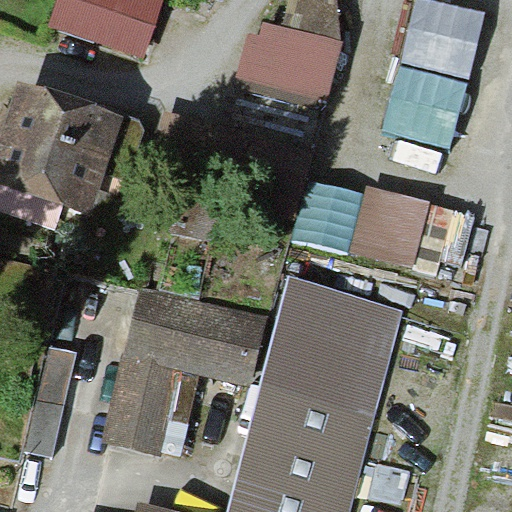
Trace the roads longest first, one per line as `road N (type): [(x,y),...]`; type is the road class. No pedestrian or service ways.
road 1 (unknown): [(511,179),(435,511)]
road 2 (unknown): [(0,51),(111,89),(148,80),(210,41),(246,0)]
